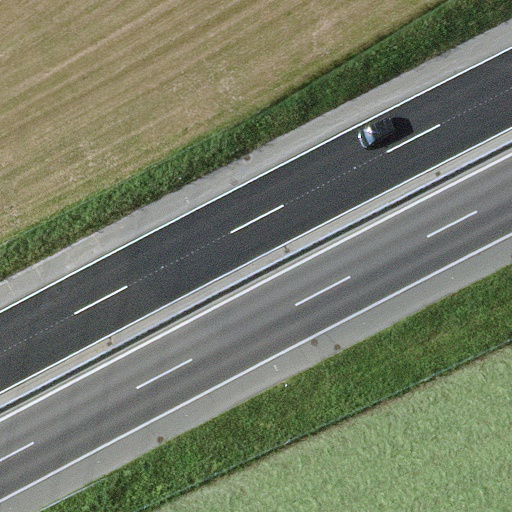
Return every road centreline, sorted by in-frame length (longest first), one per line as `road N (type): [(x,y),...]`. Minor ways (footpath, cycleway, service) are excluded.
road 1 (motorway): [(0,459),(511,193)]
road 2 (motorway): [(511,87),(0,352)]
